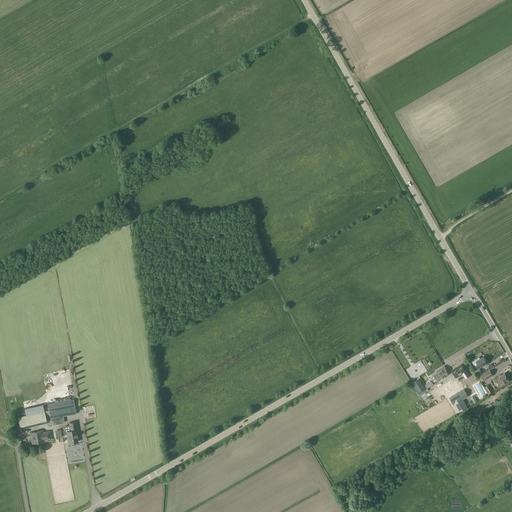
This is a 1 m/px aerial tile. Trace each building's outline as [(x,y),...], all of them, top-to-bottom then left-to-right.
[(61,350),(58,342),(50,344),(51,348),(55,347),(56,351),(61,350)] [(58,419),(61,418),(61,417),(76,414),(66,356),(48,360),(47,357),(40,358),(40,361),(49,410),(47,410),(49,420),(50,420),(50,421),(58,419)] [(477,369),(487,363),(483,357),(476,361),(478,364),(475,366),(477,369)] [(466,372),(462,364),(451,371),(456,378),(466,372)] [(440,371),(434,374),(434,376),(437,380),(438,381),(447,375),(447,373),(446,371),(447,370),(444,366),(442,368),(439,369),(440,371)] [(481,375),(484,380),(492,375),(489,370),(481,375)] [(497,377),(494,379),(499,387),(508,381),(504,374),(498,378),(497,377)] [(417,383),(414,385),(418,393),(425,389),(419,379),(416,381),(417,383)] [(471,386),(479,398),(487,394),(480,381),(471,386)] [(450,396),(457,392),(451,382),(444,386),(450,396)] [(467,407),(463,399),(468,396),(464,389),(449,398),(453,405),(454,404),(456,407),(452,409),(455,414),(467,407)] [(493,408),(491,403),(468,418),(471,423),(494,408),(496,412),(500,409),(498,405),(493,408)] [(49,420),(47,410),(44,411),(42,404),(24,409),(26,416),(17,418),(20,428),(49,420)] [(505,427),(511,422),(508,416),(500,420),(505,427)] [(78,434),(76,422),(69,423),(70,428),(72,427),(72,430),(67,431),(69,443),(78,442),(76,434),(78,434)] [(43,442),(42,440),(49,439),(48,431),(41,432),(41,431),(30,433),(32,443),(43,442)]
